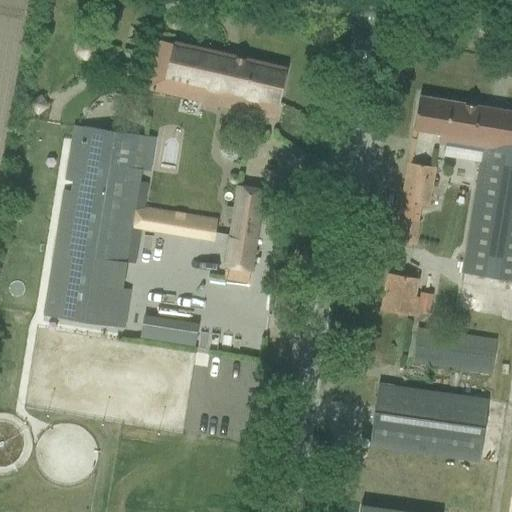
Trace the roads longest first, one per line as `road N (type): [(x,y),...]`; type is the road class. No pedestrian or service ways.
road 1 (unclassified): [(285,511),(363,6)]
road 2 (tertiary): [(511,29),(363,6)]
